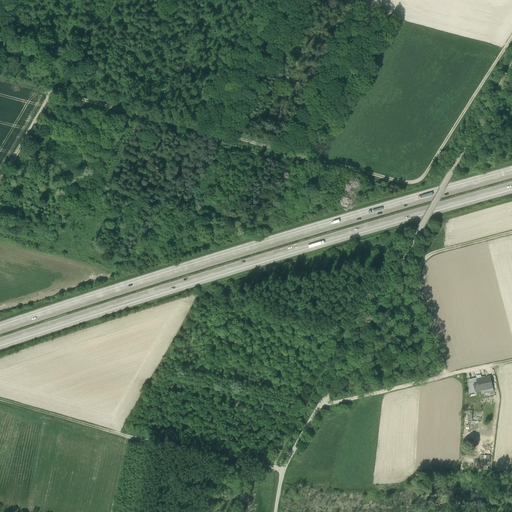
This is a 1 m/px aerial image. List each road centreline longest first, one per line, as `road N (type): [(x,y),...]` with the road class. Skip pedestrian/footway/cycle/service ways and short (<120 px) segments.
road 1 (track): [(511,36),(417,186),(55,90),(0,182)]
road 2 (motorway): [(0,342),(511,185)]
road 3 (motorway): [(511,174),(0,330)]
road 4 (unclassified): [(318,405),(511,68)]
road 5 (track): [(445,376),(417,267),(434,252),(511,232)]
road 6 (unclassified): [(318,405),(489,366)]
